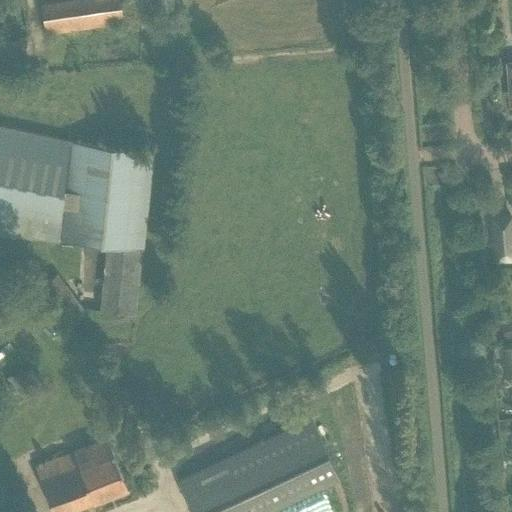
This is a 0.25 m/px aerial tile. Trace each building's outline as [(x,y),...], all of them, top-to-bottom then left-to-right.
[(67,0),(40,4),(45,35),(123,23),(122,19),(121,4),(124,4),(123,0),(67,0)] [(123,0),(124,4),(121,4),(122,19),(149,19),(149,0),(123,0)] [(153,0),(153,13),(171,12),(170,0),(153,0)] [(0,60),(25,54),(22,39),(0,43),(0,60)] [(0,235),(58,241),(68,140),(0,125),(0,235)] [(154,150),(70,141),(60,241),(105,245),(99,311),(135,315),(154,150)] [(492,263),(511,261),(511,212),(488,215),(492,263)] [(32,259),(21,268),(71,327),(81,319),(76,313),(82,308),(72,295),(78,290),(72,283),(66,288),(55,274),(49,279),(32,259)] [(17,274),(0,284),(0,298),(14,322),(38,308),(17,274)] [(511,320),(499,324),(504,341),(511,338),(511,320)] [(502,376),(511,375),(511,347),(492,349),(493,358),(501,357),(502,376)] [(30,369),(5,378),(14,403),(39,394),(30,369)] [(310,416),(176,479),(191,511),(263,511),(339,477),(310,416)] [(106,438),(35,467),(52,511),(67,511),(127,489),(106,438)] [(379,508),(379,493),(361,494),(361,508),(379,508)]
